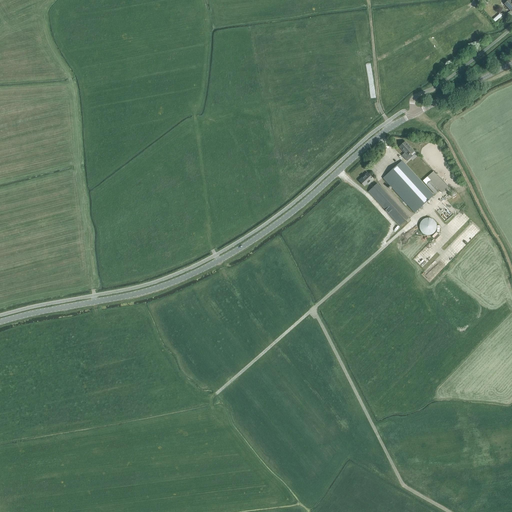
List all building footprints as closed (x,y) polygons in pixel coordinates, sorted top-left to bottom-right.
[(399,147),(405,153),(402,155),(407,161),(410,159),(412,157),(410,154),(413,151),(405,142),(399,147)] [(404,159),(402,161),(383,178),(414,213),(433,195),(404,164),(406,162),(404,159)] [(422,181),(426,185),(435,195),(439,190),(442,193),(448,187),(431,169),(427,173),(429,175),(427,177),(422,181)] [(374,180),(367,173),(359,180),(365,188),(374,180)] [(400,226),(408,218),(377,183),(368,192),(400,226)] [(439,228),(439,226),(439,224),(438,223),(437,221),(437,220),(435,219),(433,218),(432,218),(431,218),(429,218),(427,218),(426,219),(425,220),(423,221),(423,223),(422,224),(422,226),(422,228),(422,229),(423,231),(424,232),(425,233),(427,234),(429,234),(430,235),(432,234),(434,234),(435,233),(436,232),(437,231),(438,229),(439,228)] [(432,237),(438,243),(443,238),(437,232),(432,237)]
